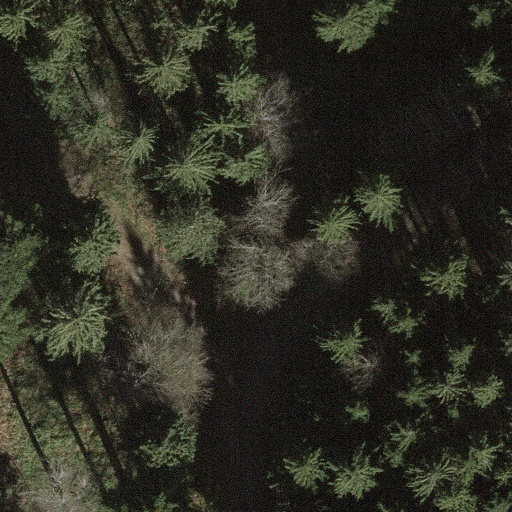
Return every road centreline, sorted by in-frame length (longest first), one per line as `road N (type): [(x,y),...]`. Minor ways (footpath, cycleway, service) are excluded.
road 1 (track): [(233,511),(240,358),(412,204),(511,131)]
road 2 (track): [(240,358),(106,222),(0,138)]
